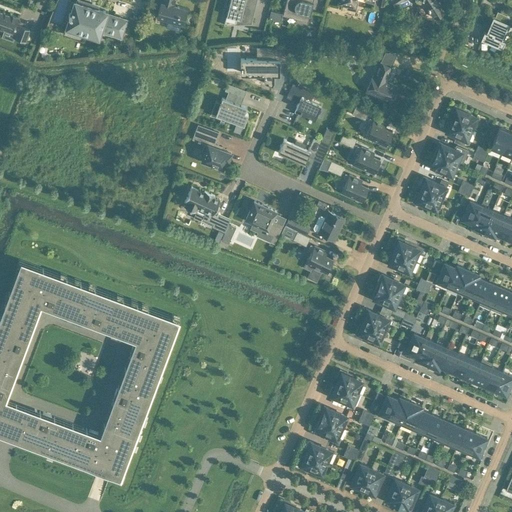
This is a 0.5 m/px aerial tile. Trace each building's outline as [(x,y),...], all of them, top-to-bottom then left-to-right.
[(161,1),(156,16),(166,19),(168,19),(166,27),(179,31),(182,23),(183,24),(187,9),(173,5),(174,0),(161,0),(161,1)] [(257,0),(230,0),(226,15),(240,18),(238,24),(251,24),(257,0)] [(307,23),(312,0),(285,0),(283,11),(298,15),(296,21),(307,23)] [(341,0),(341,3),(347,4),(346,9),(355,11),(357,2),(355,2),(355,0),(364,0),(364,1),(373,3),(374,0),(341,0)] [(415,0),(413,1),(420,8),(420,18),(434,17),(435,18),(445,12),(436,0),(415,0)] [(107,11),(98,9),(87,5),(86,3),(82,2),(80,3),(76,2),(73,13),(71,13),(70,16),(72,16),(68,28),(99,38),(101,30),(121,37),(127,19),(107,13),(107,11)] [(18,17),(10,14),(10,15),(0,10),(0,27),(13,32),(16,33),(14,37),(25,41),(30,29),(19,25),(18,26),(16,25),(18,17)] [(283,13),(271,10),(269,18),(281,21),(283,13)] [(508,24),(504,23),(507,16),(497,12),(498,11),(497,10),(487,33),(484,31),(481,39),(502,48),(505,40),(501,39),(508,24)] [(274,64),(279,64),(280,64),(280,59),(287,59),(287,61),(293,62),(297,46),(264,46),(264,47),(264,59),(240,58),(240,63),(242,63),(242,66),(241,66),(241,69),(242,69),(242,72),(247,73),(247,74),(264,74),(264,81),(264,83),(268,83),(273,85),(274,82),(274,64)] [(386,81),(392,67),(380,62),(374,76),(373,75),(366,91),(376,96),(377,94),(390,100),(397,86),(386,81)] [(314,92),(293,82),(286,97),(298,102),(296,106),(297,106),(295,109),(298,110),(297,112),(308,117),(308,118),(310,119),(310,118),(314,120),(321,105),(311,100),(314,92)] [(238,103),(241,96),(244,97),(246,90),(227,83),(225,90),(228,91),(226,98),(222,97),(221,100),(220,99),(219,103),(220,103),(215,114),(244,125),(248,113),(245,112),(247,106),(238,103)] [(355,102),(367,107),(371,98),(358,93),(355,102)] [(352,114),(365,119),(369,111),(356,105),(352,114)] [(471,128),(476,117),(461,110),(462,108),(455,105),(451,114),(453,115),(451,119),(471,128)] [(386,145),(392,132),(385,128),(386,125),(373,119),(373,120),(370,118),(368,123),(371,124),(366,136),(386,145)] [(466,140),(471,128),(451,119),(449,124),(447,123),(444,130),(466,140)] [(346,121),(342,130),(354,136),(359,127),(346,121)] [(228,160),(231,153),(216,147),(217,145),(214,144),(215,140),(216,140),(219,133),(201,126),(199,133),(210,138),(208,144),(204,143),(202,151),(205,152),(202,160),(211,163),(210,163),(212,164),(212,166),(220,169),(221,167),(222,167),(225,160),(228,160)] [(493,141),(498,130),(492,127),(487,138),(493,141)] [(501,153),(510,132),(499,127),(498,130),(493,141),(490,148),(501,153)] [(511,158),(511,157),(511,132),(510,132),(501,153),(511,158)] [(340,141),(353,147),(357,138),(343,133),(340,141)] [(278,152),(305,164),(308,155),(313,157),(313,158),(321,162),(329,143),(321,140),(315,153),(310,151),(311,150),(305,148),(306,144),(296,139),(294,143),(284,138),(281,144),(280,146),(278,152)] [(456,163),(461,165),(468,150),(456,145),(454,149),(439,142),(434,153),(456,163)] [(487,156),(489,150),(478,145),(476,151),(487,156)] [(380,159),(372,156),(374,153),(361,147),(358,146),(355,151),(358,152),(353,163),(374,173),(376,167),(378,168),(381,162),(379,161),(380,159)] [(343,163),(346,153),(333,149),(329,159),(343,163)] [(484,161),(487,156),(476,151),(473,156),(484,161)] [(451,174),(456,163),(434,153),(429,165),(451,174)] [(327,169),(341,175),(344,166),(331,160),(327,169)] [(484,177),(485,173),(487,168),(482,166),(478,175),(484,177)] [(493,171),(491,176),(500,180),(502,175),(493,171)] [(362,200),(368,187),(360,184),(362,180),(349,175),(348,175),(345,174),(343,179),(346,180),(341,191),(362,200)] [(483,183),(486,178),(484,177),(478,175),(476,180),(483,183)] [(441,198),(446,186),(424,177),(421,184),(423,185),(421,189),(441,198)] [(471,190),(474,185),(463,180),(460,186),(471,190)] [(500,191),(503,185),(495,182),(493,188),(500,191)] [(213,196),(214,195),(205,191),(205,192),(191,186),(184,201),(186,202),(184,206),(196,211),(198,207),(206,211),(202,218),(214,223),(212,226),(225,232),(231,218),(218,213),(217,215),(213,214),(220,199),(213,196)] [(469,196),(471,190),(460,186),(458,191),(469,196)] [(436,209),(441,198),(421,189),(419,193),(417,192),(413,202),(420,205),(421,203),(436,209)] [(473,223),(481,205),(470,200),(462,219),(463,219),(473,223)] [(271,221),(276,211),(254,201),(254,202),(252,201),(248,209),(250,210),(246,218),(267,228),(265,233),(267,233),(267,232),(272,235),(270,241),(274,243),(283,225),(276,221),(275,222),(271,221)] [(460,216),(465,205),(460,203),(455,214),(460,216)] [(483,231),(492,210),(481,205),(473,223),(472,226),(483,231)] [(495,233),(503,215),(492,210),(483,231),(494,235),(494,236),(496,233),(495,233)] [(318,232),(334,240),(344,218),(329,211),(325,218),(321,216),(319,216),(314,227),(314,230),(318,231),(318,232)] [(506,238),(511,224),(511,218),(503,215),(495,233),(496,233),(506,238)] [(287,216),(283,224),(306,235),(310,227),(287,216)] [(297,231),(293,239),(306,246),(310,237),(297,231)] [(224,232),(221,240),(229,243),(232,235),(224,232)] [(398,237),(394,246),(396,247),(394,251),(414,260),(418,252),(424,255),(427,249),(410,242),(405,240),(398,237)] [(332,259),(325,255),(327,252),(314,246),(311,245),(308,249),(311,251),(306,262),(304,267),(311,271),(314,266),(326,272),(329,267),(330,267),(333,262),(331,261),(332,259)] [(409,272),(414,260),(394,251),(392,256),(390,255),(387,262),(409,272)] [(435,273),(440,262),(435,259),(430,270),(435,273)] [(139,310),(141,304),(136,303),(135,308),(128,306),(130,300),(122,297),(120,303),(114,300),(116,295),(94,287),(92,292),(86,290),(88,285),(80,282),(78,287),(72,285),(74,279),(66,276),(64,282),(58,279),(60,274),(25,261),(22,270),(17,268),(9,292),(14,294),(11,300),(6,298),(4,302),(10,304),(7,311),(2,309),(0,314),(0,316),(5,319),(2,325),(0,324),(0,427),(2,428),(0,433),(4,435),(6,429),(13,432),(11,437),(19,440),(21,435),(27,437),(25,442),(47,450),(49,445),(55,447),(53,453),(61,456),(63,450),(69,453),(67,458),(75,461),(77,456),(84,458),(82,464),(116,476),(119,468),(123,469),(132,446),(127,443),(129,437),(135,439),(136,435),(131,433),(133,426),(139,428),(142,421),(136,419),(139,412),(144,414),(152,392),(147,390),(149,384),(155,386),(157,378),(152,376),(155,370),(160,372),(163,364),(157,362),(160,356),(165,358),(178,324),(170,320),(171,316),(147,307),(145,312),(139,310)] [(456,267),(455,267),(445,262),(435,285),(446,289),(448,285),(456,267)] [(459,290),(468,269),(457,264),(455,267),(456,267),(448,285),(459,290)] [(478,277),(479,274),(479,273),(479,274),(468,269),(459,290),(470,295),(478,277)] [(399,295),(404,284),(382,274),(377,285),(399,295)] [(429,288),(432,282),(421,277),(418,283),(429,288)] [(489,281),(478,277),(470,295),(481,300),(489,281)] [(481,300),(479,305),(490,309),(500,286),(489,281),(481,300)] [(427,293),(429,288),(418,283),(416,288),(427,293)] [(394,307),(399,295),(377,285),(372,297),(394,307)] [(500,286),(490,309),(501,314),(503,309),(511,291),(500,286)] [(511,313),(511,291),(503,309),(511,313)] [(431,303),(424,300),(422,305),(429,308),(431,303)] [(429,308),(422,305),(419,310),(427,313),(429,308)] [(443,306),(441,311),(448,314),(451,309),(443,306)] [(365,317),(364,321),(384,330),(389,319),(366,309),(363,316),(365,317)] [(454,310),(452,316),(459,319),(462,314),(454,310)] [(405,312),(403,318),(414,322),(416,317),(405,312)] [(444,324),(447,318),(439,315),(437,320),(444,324)] [(465,315),(463,321),(470,324),(473,318),(465,315)] [(412,328),(414,322),(403,318),(401,323),(412,328)] [(455,328),(458,323),(450,320),(448,325),(455,328)] [(481,329),(484,323),(477,320),(474,326),(481,329)] [(379,341),(384,330),(364,321),(362,325),(360,325),(356,334),(363,337),(364,335),(379,341)] [(491,326),(484,323),(481,329),(489,332),(491,326)] [(466,333),(469,328),(461,324),(459,330),(466,333)] [(495,328),(492,334),(500,337),(502,331),(495,328)] [(477,338),(480,332),(473,329),(470,335),(477,338)] [(417,356),(425,338),(414,333),(415,333),(414,332),(406,351),(406,352),(406,351),(417,356)] [(485,341),(487,336),(480,332),(477,338),(485,341)] [(511,335),(506,333),(503,338),(511,341),(511,338),(511,335)] [(403,348),(408,337),(402,335),(397,346),(403,348)] [(496,346),(498,340),(491,337),(488,343),(496,346)] [(427,363),(436,342),(425,338),(417,356),(416,359),(427,363)] [(439,365),(447,347),(436,342),(427,363),(438,368),(438,369),(440,365),(439,365)] [(507,351),(509,345),(502,342),(499,347),(507,351)] [(450,370),(458,352),(447,347),(439,365),(440,365),(450,370)] [(461,375),(469,357),(458,352),(450,370),(461,375)] [(472,380),(480,362),(469,357),(461,375),(472,380)] [(483,385),(491,366),(480,362),(472,380),(483,385)] [(494,389),(502,371),(491,366),(483,385),(494,389)] [(338,379),(337,383),(357,392),(362,381),(346,374),(347,372),(340,369),(336,378),(338,379)] [(511,375),(502,371),(494,389),(505,394),(505,395),(511,379),(511,375)] [(333,387),(330,394),(352,404),(355,405),(360,394),(357,392),(337,383),(335,388),(333,387)] [(378,405),(383,394),(378,392),(373,403),(378,405)] [(398,399),(388,394),(387,394),(379,413),(380,413),(391,417),(398,399)] [(402,422),(411,401),(400,397),(400,396),(398,399),(391,417),(402,422)] [(420,409),(421,409),(422,406),(422,405),(421,406),(411,401),(402,422),(413,427),(420,409)] [(342,427),(347,416),(324,406),(319,418),(342,427)] [(372,420),(374,414),(363,409),(361,415),(372,420)] [(431,414),(421,409),(420,409),(413,427),(424,432),(431,414)] [(435,436),(442,418),(431,414),(424,432),(435,436)] [(369,425),(372,420),(361,415),(358,420),(369,425)] [(337,439),(342,427),(319,418),(314,429),(337,439)] [(446,441),(453,423),(442,418),(435,436),(446,441)] [(457,446),(464,428),(453,423),(446,441),(457,446)] [(468,451),(475,433),(464,428),(457,446),(468,451)] [(374,434),(367,431),(364,437),(370,440),(371,440),(374,434)] [(486,437),(475,433),(468,451),(478,455),(478,456),(479,456),(487,437),(486,437)] [(387,436),(384,441),(392,445),(394,439),(387,436)] [(370,440),(364,437),(359,448),(365,451),(370,440)] [(308,449),(306,453),(326,462),(331,451),(309,441),(306,448),(308,449)] [(398,441),(395,446),(403,449),(405,444),(398,441)] [(357,454),(359,449),(348,444),(346,450),(357,454)] [(409,446),(406,451),(414,454),(416,449),(409,446)] [(354,460),(357,454),(346,450),(343,455),(354,460)] [(394,463),(399,452),(394,450),(384,471),(390,474),(394,463)] [(425,459),(427,453),(420,450),(418,456),(425,459)] [(400,466),(405,455),(399,452),(394,463),(400,466)] [(326,462),(306,453),(304,458),(302,457),(298,466),(305,469),(306,467),(321,474),(326,462)] [(434,457),(427,453),(425,459),(432,462),(434,457)] [(438,458),(436,464),(443,467),(445,461),(438,458)] [(363,488),(371,468),(360,463),(350,485),(358,489),(358,487),(363,488)] [(449,463),(447,469),(454,472),(457,466),(449,463)] [(429,478),(434,467),(428,465),(424,476),(429,478)] [(346,480),(350,469),(345,467),(340,478),(346,480)] [(435,481),(439,470),(434,467),(429,478),(435,481)] [(383,473),(371,468),(363,488),(367,490),(366,492),(373,495),(383,473)] [(460,468),(458,473),(465,477),(467,471),(460,468)] [(460,485),(462,479),(451,475),(449,480),(460,485)] [(397,506),(406,483),(395,478),(385,501),(397,506)] [(418,488),(406,483),(397,506),(408,511),(418,488)] [(435,511),(441,499),(430,494),(421,511),(435,511)] [(282,510),(280,511),(304,511),(305,511),(290,505),(291,502),(284,499),(280,509),(282,510)] [(448,511),(453,503),(441,499),(435,511),(448,511)]
